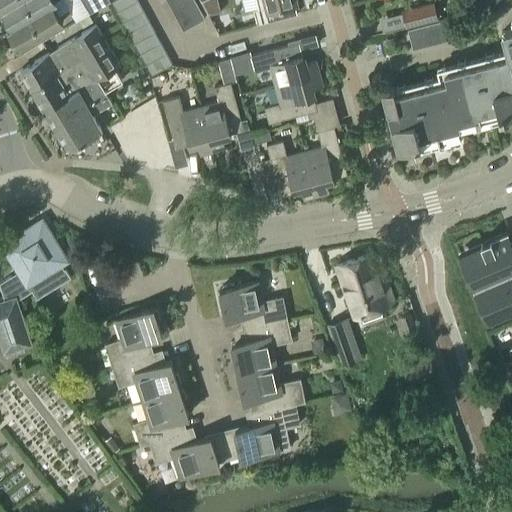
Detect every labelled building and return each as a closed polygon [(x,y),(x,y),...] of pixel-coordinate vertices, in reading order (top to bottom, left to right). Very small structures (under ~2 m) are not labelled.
[(0,0),(0,12),(20,0),(0,0)] [(20,0),(0,12),(0,28),(3,34),(52,6),(57,3),(54,0),(20,0)] [(88,0),(82,4),(89,15),(109,3),(110,3),(108,0),(88,0)] [(110,3),(109,3),(114,14),(136,2),(134,0),(114,0),(110,3)] [(167,0),(173,10),(191,0),(167,0)] [(191,0),(173,10),(178,20),(200,8),(195,0),(191,0)] [(207,0),(201,3),(208,15),(221,12),(217,0),(207,0)] [(252,10),(256,25),(297,15),(294,4),(298,3),(297,0),(257,0),(259,8),(252,10)] [(114,14),(120,24),(142,12),(136,2),(114,14)] [(382,33),(406,27),(437,20),(433,4),(402,13),(403,16),(380,22),(382,33)] [(62,23),(52,6),(3,34),(0,35),(0,39),(9,54),(62,23)] [(179,20),(184,30),(206,19),(200,8),(178,20),(179,20)] [(120,24),(126,35),(147,23),(142,12),(120,24)] [(422,27),(407,30),(412,51),(469,36),(463,17),(422,27)] [(147,23),(126,35),(132,45),(153,33),(147,23)] [(96,27),(21,71),(65,147),(67,150),(101,130),(92,115),(112,103),(104,91),(122,81),(115,70),(120,66),(96,27)] [(461,127),(511,113),(511,29),(501,33),(507,57),(438,75),(441,83),(395,94),(393,87),(382,90),(398,152),(463,135),(461,127)] [(137,55),(159,44),(153,33),(132,45),(137,55)] [(165,54),(159,44),(137,55),(143,66),(165,54)] [(270,70),(275,87),(319,75),(316,62),(305,65),(300,45),(252,58),(256,73),(270,70)] [(249,53),(230,58),(231,58),(234,69),(235,75),(255,70),(252,58),(250,52),(249,53)] [(165,54),(143,66),(149,76),(170,65),(169,63),(165,54)] [(217,62),(220,73),(234,69),(230,58),(217,62)] [(322,86),(319,75),(275,87),(279,102),(264,106),(269,123),(317,110),(312,89),(322,86)] [(162,84),(161,77),(152,79),(153,86),(162,84)] [(218,103),(201,108),(212,151),(225,147),(222,137),(243,131),(231,84),(215,88),(218,103)] [(212,151),(201,108),(183,112),(179,98),(163,102),(175,149),(197,144),(200,154),(212,151)] [(322,146),(305,151),(316,194),(329,191),(326,179),(346,173),(334,126),(318,131),(322,146)] [(268,132),(252,136),(255,146),(271,141),(268,132)] [(316,194),(305,151),(287,155),(283,140),(267,144),(279,191),(301,186),(304,197),(316,194)] [(0,288),(1,291),(4,300),(0,300),(0,344),(3,354),(12,351),(13,354),(24,350),(23,347),(31,345),(17,300),(31,291),(36,299),(70,278),(65,269),(63,270),(61,265),(67,261),(66,260),(67,259),(43,220),(42,221),(41,219),(1,244),(2,245),(1,246),(17,272),(0,282),(0,288)] [(511,238),(510,239),(507,233),(480,245),(482,250),(462,259),(487,318),(508,309),(510,314),(511,312),(511,238)] [(354,316),(358,315),(361,323),(385,315),(382,307),(395,302),(382,267),(378,268),(372,252),(336,265),(354,316)] [(245,314),(247,327),(287,318),(282,296),(261,301),(257,281),(234,286),(234,283),(222,285),(223,288),(220,289),(220,292),(218,293),(220,304),(223,304),(226,318),(245,314)] [(105,344),(112,365),(148,354),(143,341),(162,335),(157,322),(160,321),(156,309),(154,310),(153,307),(117,319),(123,338),(105,344)] [(400,317),(407,335),(417,332),(411,313),(400,317)] [(292,339),(287,318),(247,327),(250,340),(231,344),(234,358),(232,358),(234,370),(237,369),(237,372),(275,364),(270,344),(292,339)] [(313,355),(325,353),(322,339),(310,341),(313,355)] [(137,381),(143,400),(179,388),(178,385),(181,384),(177,373),(175,374),(170,360),(152,366),(148,354),(112,365),(118,386),(137,381)] [(428,357),(402,366),(408,382),(434,372),(428,357)] [(279,383),(275,364),(237,372),(238,374),(235,375),(238,386),(240,386),(243,400),(262,396),(265,408),(251,411),(251,412),(305,400),(300,379),(279,383)] [(341,378),(333,380),(330,385),(331,392),(344,389),(341,378)] [(180,390),(179,388),(143,400),(149,419),(133,424),(140,445),(188,429),(181,431),(177,419),(188,415),(184,401),(186,401),(182,389),(180,390)] [(347,392),(330,396),(333,409),(339,412),(351,410),(347,392)] [(305,400),(251,412),(254,425),(235,429),(241,458),(244,457),(245,460),(256,457),(256,454),(278,450),(290,447),(286,427),(300,424),(295,403),(305,401),(305,400)] [(188,429),(140,445),(149,442),(156,463),(174,457),(181,476),(205,468),(206,471),(217,467),(216,465),(219,464),(210,436),(192,441),(188,429)] [(115,442),(108,448),(113,454),(120,449),(115,442)] [(150,492),(148,497),(149,501),(154,503),(158,501),(160,497),(159,492),(154,490),(150,492)]
